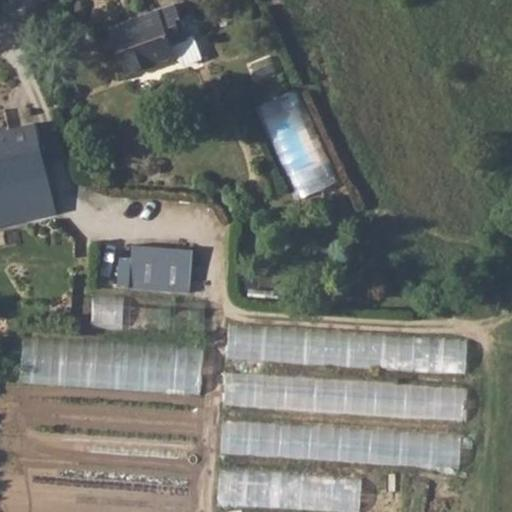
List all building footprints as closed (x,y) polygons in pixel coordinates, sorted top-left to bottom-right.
[(177,3),(117,27),(132,72),(179,54),(176,45),(190,41),(177,3)] [(298,87),(258,106),(302,198),(342,179),(298,87)] [(0,228),(34,222),(62,216),(40,123),(0,132),(0,228)] [(135,242),(131,285),(193,290),(197,247),(135,242)] [(130,328),(131,295),(96,294),(95,327),(130,328)] [(26,334),(22,381),(203,394),(206,347),(26,334)] [(227,405),(466,419),(468,388),(399,384),(398,412),(375,411),(376,392),(367,392),(368,380),(229,372),(227,405)] [(0,439),(200,454),(203,407),(0,392),(0,439)] [(223,453),(462,467),(464,434),(225,420),(223,453)] [(0,501),(153,511),(169,511),(173,464),(0,452),(0,501)] [(221,499),(410,511),(458,511),(461,482),(223,466),(221,499)]
